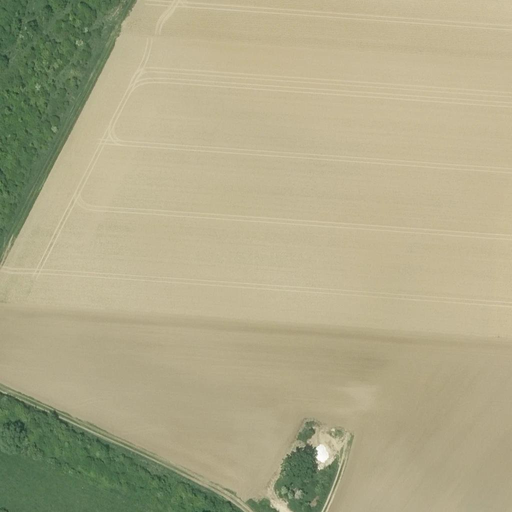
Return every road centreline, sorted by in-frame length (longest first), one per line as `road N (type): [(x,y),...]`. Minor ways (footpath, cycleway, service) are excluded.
road 1 (track): [(0,386),(251,509),(260,496),(285,511)]
road 2 (track): [(0,255),(133,0)]
